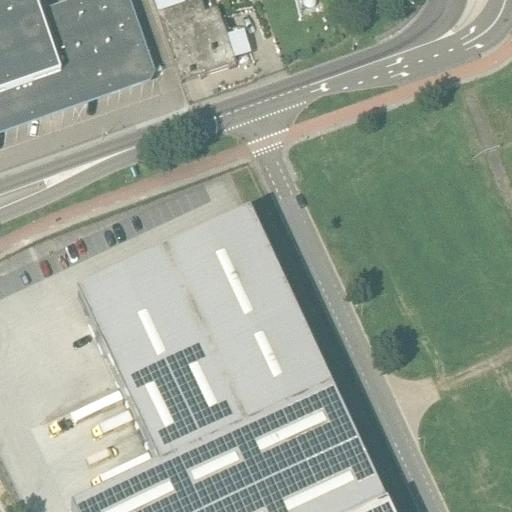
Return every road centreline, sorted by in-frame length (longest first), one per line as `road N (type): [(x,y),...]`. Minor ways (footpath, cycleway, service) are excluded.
road 1 (unclassified): [(441,511),(247,107)]
road 2 (tertiary): [(0,201),(247,107)]
road 3 (tertiary): [(247,107),(400,55)]
road 4 (tertiary): [(400,55),(430,58),(483,34),(503,0)]
